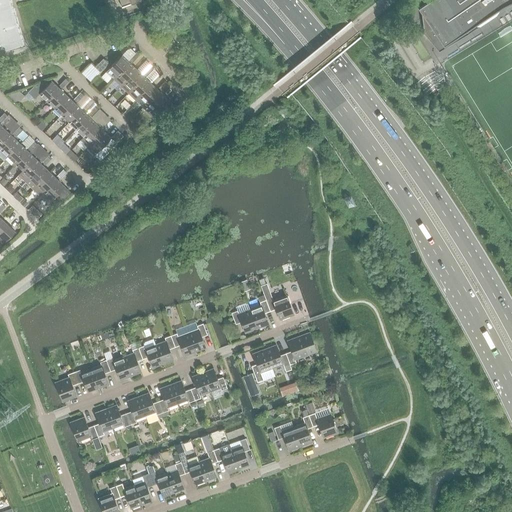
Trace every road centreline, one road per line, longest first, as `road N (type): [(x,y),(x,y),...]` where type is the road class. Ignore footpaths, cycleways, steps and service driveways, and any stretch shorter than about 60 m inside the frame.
road 1 (trunk): [(252,4),(304,62),(420,224),(511,387)]
road 2 (trunk): [(511,329),(407,162),(278,0)]
road 3 (residential): [(77,511),(45,419),(302,320)]
road 4 (residential): [(0,98),(89,179),(135,141),(134,133),(57,58)]
road 5 (residential): [(152,511),(346,440)]
